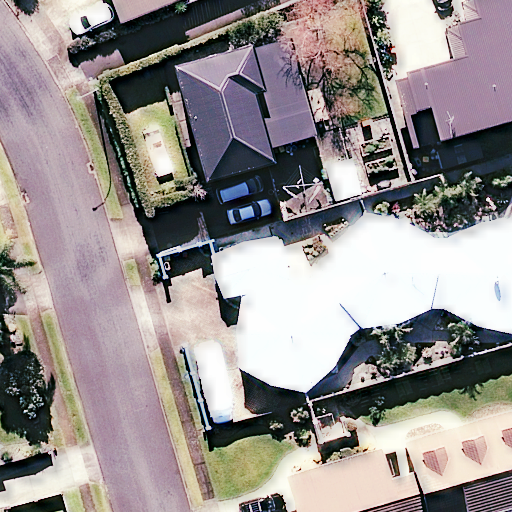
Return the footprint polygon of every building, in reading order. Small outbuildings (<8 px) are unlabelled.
[(173,0),(109,0),(118,21),(173,0)] [(511,106),(511,0),(467,0),(468,5),(444,12),(453,45),(393,62),(413,134),(511,106)] [(309,131),(284,28),(168,57),(196,170),(266,153),(263,143),(309,131)] [(301,390),(352,328),(419,305),(446,305),(463,322),(509,328),(511,324),(511,218),(476,216),(445,237),(424,235),(391,211),(358,210),(333,226),(320,261),(292,273),(281,229),(206,249),(218,296),(234,292),(234,363),(301,390)] [(204,241),(197,215),(152,228),(160,254),(204,241)] [(511,511),(511,407),(281,471),(292,511),(511,511)]
